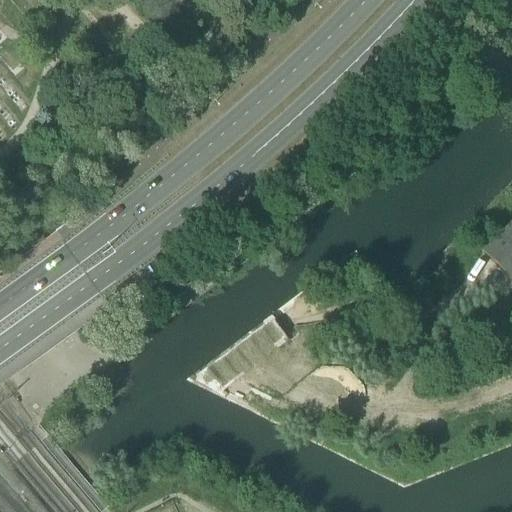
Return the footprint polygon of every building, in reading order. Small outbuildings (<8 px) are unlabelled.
[(511,181),(394,296),(344,257),(271,315),(273,317),(287,306),(344,262),(394,301),(447,249),(511,185),(511,181)] [(511,225),(484,254),(507,276),(511,271),(511,225)] [(35,255),(0,280),(0,323),(26,359),(78,322),(79,321),(103,304),(104,303),(99,296),(98,294),(83,273),(82,272),(79,268),(79,267),(63,245),(62,244),(58,239),(57,239),(55,241),(35,255)] [(222,394),(247,374),(284,344),(282,342),(284,341),(287,339),(273,322),(275,320),(273,317),(271,315),(186,380),(219,397),(222,394)] [(397,485),(511,441),(511,437),(397,482),(222,394),(219,397),(397,485)]
